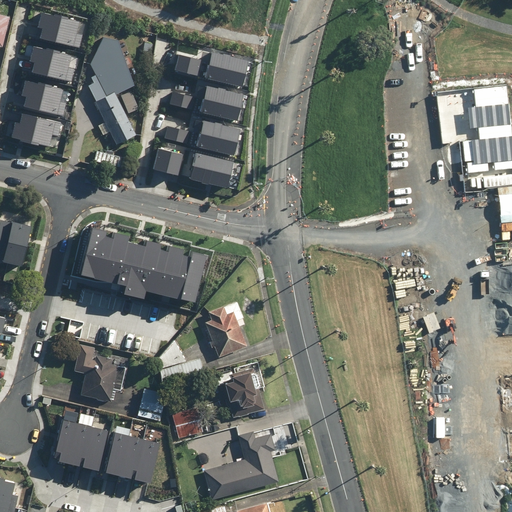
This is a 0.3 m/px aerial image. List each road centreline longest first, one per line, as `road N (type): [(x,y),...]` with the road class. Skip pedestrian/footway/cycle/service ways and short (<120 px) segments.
road 1 (residential): [(284,225),(298,318),(350,511)]
road 2 (residential): [(69,187),(10,429)]
road 3 (residential): [(284,225),(292,88),(314,0)]
road 4 (residential): [(69,187),(239,225),(284,225)]
road 5 (residential): [(10,429),(46,492),(132,511)]
